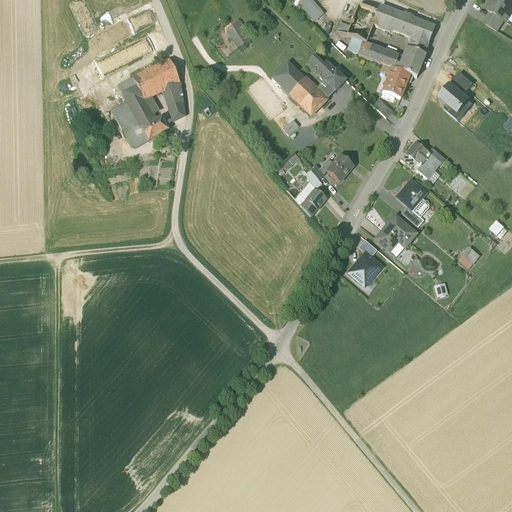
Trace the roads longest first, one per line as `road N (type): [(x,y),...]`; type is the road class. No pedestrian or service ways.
road 1 (unclassified): [(465,0),(401,138),(280,348),(141,511)]
road 2 (track): [(157,0),(191,117),(173,240),(280,348)]
road 3 (track): [(54,255),(57,511)]
road 4 (track): [(415,511),(280,348)]
road 5 (track): [(0,260),(173,240)]
